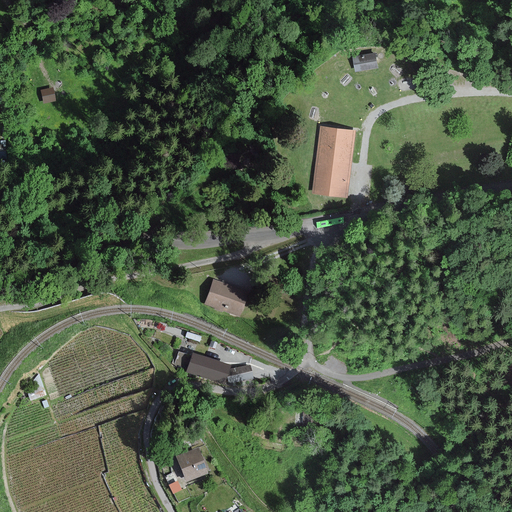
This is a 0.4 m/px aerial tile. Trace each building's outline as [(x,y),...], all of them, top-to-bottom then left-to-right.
[(354,58),(356,70),(377,67),(375,54),(354,58)] [(55,101),(53,88),(42,90),(45,103),(55,101)] [(354,131),(321,128),(314,193),(347,197),(354,131)] [(245,294),(213,282),(205,304),(238,315),(245,294)] [(226,368),(191,357),(186,372),(221,383),(226,368)] [(247,367),(227,371),(230,383),(250,379),(247,367)] [(45,395),(38,375),(31,383),(35,392),(29,394),(30,397),(29,398),(30,400),(45,395)] [(306,397),(296,397),(296,407),(306,407),(306,397)] [(206,472),(197,449),(176,458),(185,481),(206,472)] [(180,490),(176,482),(167,486),(171,494),(180,490)]
